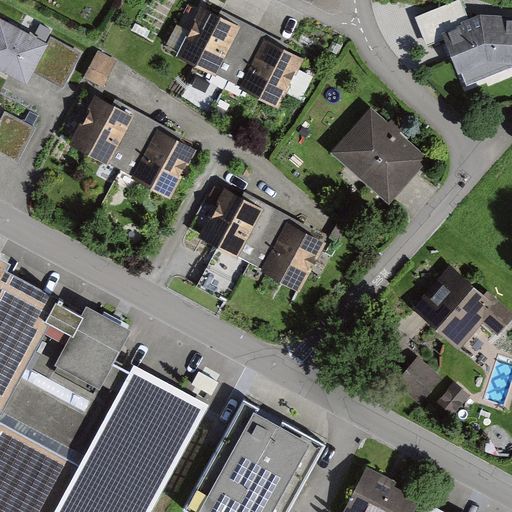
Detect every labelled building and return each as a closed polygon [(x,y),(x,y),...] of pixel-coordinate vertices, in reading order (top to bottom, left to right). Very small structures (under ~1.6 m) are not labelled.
[(462,2),(416,20),(428,50),(444,43),(466,92),(511,70),(511,23),(502,23),(502,20),(481,19),(469,23),(462,2)] [(217,78),(241,30),(234,27),(201,10),(176,61),(216,81),(217,78)] [(240,90),(265,42),(271,45),(274,39),(237,21),(234,27),(241,30),(217,78),(240,90)] [(47,48),(0,22),(0,74),(28,89),(34,76),(65,93),(85,56),(52,39),(47,48)] [(240,90),(239,92),(280,113),(305,62),(271,45),(265,42),(240,90)] [(104,89),(117,62),(98,53),(85,80),(104,89)] [(95,99),(69,149),(109,170),(110,166),(135,120),(129,117),(95,99)] [(129,117),(135,120),(110,166),(133,178),(158,132),(163,134),(166,129),(132,111),(129,117)] [(431,163),(371,111),(331,156),(390,209),(431,163)] [(0,123),(0,156),(18,166),(37,131),(5,114),(0,123)] [(158,132),(133,178),(132,182),(156,194),(170,202),(172,203),(198,153),(163,134),(158,132)] [(199,242),(238,263),(240,260),(265,214),(262,213),(225,193),(199,242)] [(240,260),(262,272),(288,226),(292,228),(296,222),(266,206),(262,213),(265,214),(240,260)] [(298,295),(300,296),(327,247),(292,228),(288,226),(262,272),(261,275),(284,287),(298,295)] [(0,511),(153,511),(207,411),(118,365),(133,336),(88,312),(86,317),(8,276),(12,269),(0,262),(0,511)] [(494,306),(451,270),(414,314),(461,353),(484,326),(499,338),(511,322),(511,314),(497,302),(494,306)] [(396,386),(420,407),(444,381),(420,360),(396,386)] [(470,398),(454,384),(437,405),(453,419),(470,398)] [(292,511),(326,450),(244,406),(186,511),(292,511)] [(418,511),(422,505),(395,491),(397,487),(367,471),(345,511),(418,511)]
